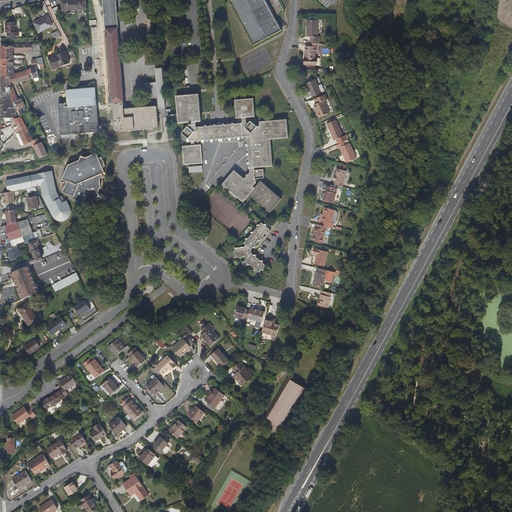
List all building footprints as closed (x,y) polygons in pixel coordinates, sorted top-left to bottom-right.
[(62,11),(87,9),(85,0),(68,0),(62,0),(62,11)] [(115,0),(103,0),(109,67),(112,104),(113,104),(114,122),(114,130),(119,130),(119,131),(158,128),(156,107),(124,109),(124,103),(115,0)] [(254,45),(282,30),(274,16),(284,11),(277,0),(230,0),(254,45)] [(53,26),(48,16),(34,22),(39,33),(53,26)] [(310,36),(310,43),(320,44),(320,37),(318,37),(319,21),(308,20),(307,36),(310,36)] [(17,32),(17,23),(6,23),(6,33),(8,33),(8,39),(18,39),(18,32),(17,32)] [(61,37),(58,31),(51,34),(54,40),(61,37)] [(13,47),(1,47),(1,76),(10,77),(10,74),(14,74),(13,52),(15,52),(33,52),(33,49),(37,49),(36,43),(32,43),(27,43),(27,44),(14,45),(14,47),(13,47)] [(317,47),(313,47),(307,47),(305,46),(304,57),(304,65),(317,66),(317,58),(315,58),(315,53),(317,53),(317,47)] [(53,70),(70,63),(66,52),(48,59),(53,70)] [(17,84),(18,84),(39,77),(37,67),(15,74),(17,82),(17,84)] [(164,107),(162,67),(154,67),(155,81),(144,82),(144,96),(156,95),(157,108),(164,107)] [(190,93),(188,67),(182,68),(184,93),(190,93)] [(10,77),(1,76),(1,91),(11,92),(11,87),(12,83),(17,82),(15,74),(14,74),(10,74),(10,77)] [(307,83),(312,97),(321,93),(315,79),(307,83)] [(11,87),(11,92),(12,99),(17,108),(21,116),(24,115),(21,109),(26,107),(21,98),(18,99),(13,86),(11,87)] [(96,87),(90,88),(66,90),(67,103),(64,103),(64,102),(65,102),(65,95),(58,96),(59,103),(60,102),(61,104),(58,104),(61,135),(86,133),(99,132),(98,123),(97,105),(96,87)] [(11,92),(1,91),(2,99),(12,99),(11,92)] [(270,213),(272,209),(282,198),(261,181),(255,188),(253,186),(256,183),(256,178),(264,178),(264,169),(255,170),(255,168),(273,166),(272,152),(271,139),(281,138),(289,138),(287,119),(284,120),(260,122),(260,126),(257,126),(251,121),(249,123),(248,124),(246,123),(246,117),(247,117),(255,117),(254,112),(253,99),(243,99),(235,100),(237,118),(242,118),(243,123),(234,124),(233,123),(231,124),(225,125),(224,123),(222,125),(216,125),(215,124),(213,126),(208,126),(206,125),(204,127),(196,127),(196,122),(201,121),(199,94),(176,96),(178,123),(192,122),(192,128),(191,129),(188,126),(182,133),(189,139),(189,142),(191,141),(191,146),(183,146),(184,164),(202,163),(201,145),(194,146),(194,141),(197,141),(198,142),(199,141),(206,140),(207,141),(208,140),(215,139),(216,140),(217,139),(224,139),(225,140),(226,138),(233,138),(234,139),(235,138),(242,137),(243,138),(244,137),(247,137),(247,140),(246,141),(247,142),(248,148),(247,150),(248,151),(249,158),(248,159),(249,160),(250,166),(248,168),(250,169),(250,172),(248,175),(246,175),(247,176),(244,179),(234,170),(223,184),(243,202),(249,195),(263,207),(270,213)] [(325,101),(328,99),(326,94),(314,99),(317,104),(314,105),(317,113),(316,113),(318,118),(330,113),(325,101)] [(12,99),(2,99),(2,112),(9,112),(9,109),(17,108),(12,99)] [(9,112),(2,112),(2,118),(15,117),(16,113),(18,118),(21,116),(17,108),(9,109),(9,112)] [(26,127),(21,116),(18,118),(13,120),(18,131),(26,127)] [(345,141),(348,139),(346,135),(344,135),(337,120),(328,124),(335,139),(337,139),(339,143),(345,141)] [(18,131),(25,145),(31,142),(33,141),(26,127),(18,131)] [(48,158),(39,140),(38,139),(33,141),(31,142),(40,161),(48,158)] [(339,143),(337,144),(339,148),(341,147),(347,162),(357,158),(350,143),(347,144),(345,141),(339,143)] [(54,154),(60,151),(57,145),(52,148),(54,154)] [(98,197),(99,193),(98,193),(101,186),(101,184),(100,180),(101,177),(103,176),(102,174),(105,172),(102,166),(104,166),(103,161),(101,159),(99,159),(97,153),(87,157),(82,156),(80,160),(68,165),(63,178),(68,181),(64,189),(69,192),(70,195),(77,200),(81,202),(85,203),(90,203),(93,202),(93,200),(97,199),(98,197)] [(334,184),(343,186),(347,171),(337,168),(335,175),(333,180),(335,181),(334,184)] [(52,171),(30,175),(35,186),(37,190),(45,206),(46,209),(48,213),(51,212),(53,217),(58,221),(62,221),(66,221),(67,219),(70,215),(70,211),(66,201),(64,202),(61,203),(59,197),(56,191),(52,171)] [(6,180),(8,192),(13,191),(21,189),(35,186),(30,175),(6,180)] [(35,186),(21,189),(23,197),(25,193),(37,190),(35,186)] [(334,202),(337,188),(327,186),(323,200),(334,202)] [(25,193),(23,197),(23,199),(28,198),(30,209),(45,206),(37,190),(25,193)] [(8,192),(3,193),(5,204),(15,202),(13,191),(8,192)] [(185,202),(190,196),(184,192),(180,197),(185,202)] [(112,199),(99,193),(98,197),(101,198),(110,202),(112,199)] [(327,227),(331,227),(335,210),(325,208),(324,214),(322,221),(320,221),(319,224),(327,227)] [(9,225),(17,222),(14,209),(6,211),(9,225)] [(9,225),(1,227),(1,230),(6,231),(9,238),(8,239),(6,241),(6,245),(7,250),(18,246),(17,244),(25,242),(23,237),(33,233),(29,219),(17,222),(9,225)] [(263,267),(265,265),(263,263),(263,261),(261,261),(256,257),(256,255),(253,255),(251,253),(251,250),(253,247),(255,247),(256,244),(259,241),(262,240),(261,237),(264,234),(267,233),(267,231),(269,229),(266,227),(266,224),(264,224),(262,223),(260,225),(258,225),(257,228),(254,232),(251,232),(252,235),(248,239),(246,239),(246,241),(244,244),(246,245),(244,247),(235,248),(235,251),(234,252),(236,254),(236,257),(239,257),(241,258),(242,257),(245,256),(247,258),(245,260),(248,262),(248,265),(251,265),(254,268),(255,271),(257,270),(259,272),(261,270),(264,269),(263,267)] [(323,243),(327,227),(319,224),(316,224),(312,241),(323,243)] [(205,241),(209,236),(204,231),(200,236),(205,241)] [(41,246),(38,240),(30,243),(35,259),(30,261),(31,264),(43,260),(38,247),(41,246)] [(22,257),(18,246),(7,250),(11,261),(22,257)] [(325,267),(329,252),(314,249),(313,254),(318,255),(315,264),(325,267)] [(40,292),(28,265),(10,273),(22,300),(40,292)] [(328,270),(317,268),(313,285),(323,287),(328,270)] [(51,284),(55,291),(80,279),(77,272),(51,284)] [(149,285),(141,289),(146,290),(144,295),(152,292),(154,287),(149,285)] [(328,308),(332,293),(323,291),(322,295),(322,294),(320,300),(319,300),(318,305),(328,308)] [(90,309),(84,300),(74,307),(80,316),(90,309)] [(29,326),(38,320),(27,303),(18,308),(29,326)] [(247,309),(238,307),(235,316),(244,318),(244,317),(246,310),(247,309)] [(248,318),(248,319),(262,323),(265,312),(254,309),(254,310),(250,310),(250,311),(248,318)] [(67,325),(60,316),(46,327),(53,336),(67,325)] [(273,320),(266,318),(261,333),(275,338),(279,326),(274,325),(275,323),(272,322),(273,320)] [(210,346),(220,338),(211,329),(213,327),(209,323),(202,329),(204,332),(201,335),(210,346)] [(186,325),(183,328),(190,335),(193,333),(186,325)] [(190,346),(193,343),(186,335),(172,348),(180,357),(191,347),(190,346)] [(30,354),(40,347),(35,339),(25,347),(30,354)] [(125,352),(130,348),(128,345),(125,348),(118,339),(108,347),(116,356),(123,350),(125,352)] [(135,348),(128,354),(130,357),(130,358),(133,361),(135,363),(134,363),(137,367),(146,360),(135,348)] [(211,355),(219,364),(222,367),(229,361),(219,349),(211,355)] [(217,365),(219,364),(211,355),(209,357),(217,365)] [(168,356),(155,367),(163,375),(170,369),(171,371),(177,366),(168,356)] [(104,370),(94,359),(91,362),(88,359),(83,364),(96,378),(104,370)] [(248,373),(249,372),(241,362),(240,363),(248,373)] [(253,377),(249,372),(248,373),(240,363),(234,368),(237,373),(236,373),(234,376),(242,386),(253,377)] [(155,367),(153,369),(160,377),(163,375),(155,367)] [(71,374),(59,382),(63,387),(59,390),(60,391),(64,397),(68,394),(66,390),(77,383),(71,374)] [(241,387),(242,386),(234,376),(232,377),(241,387)] [(154,395),(164,386),(156,377),(147,386),(154,395)] [(112,395),(119,389),(110,378),(101,386),(107,393),(109,391),(112,395)] [(306,390),(289,380),(266,418),(271,420),(267,425),(276,431),(275,433),(277,434),(282,427),(283,428),(306,390)] [(215,408),(225,395),(215,388),(205,401),(215,408)] [(48,398),(41,403),(46,410),(53,405),(54,406),(59,402),(59,401),(64,397),(60,391),(49,399),(48,398)] [(134,420),(143,413),(129,397),(121,405),(134,420)] [(197,422),(205,413),(196,406),(188,415),(197,422)] [(36,415),(32,409),(28,412),(24,407),(11,416),(17,424),(30,416),(32,418),(36,415)] [(118,435),(127,427),(118,417),(109,425),(118,435)] [(178,438),(187,428),(179,420),(169,431),(178,438)] [(95,442),(107,434),(101,426),(90,434),(95,442)] [(75,449),(86,442),(80,433),(69,440),(75,449)] [(152,447),(161,455),(164,452),(163,450),(169,443),(161,437),(152,447)] [(8,442),(3,442),(3,453),(15,453),(15,438),(8,438),(8,442)] [(33,441),(27,438),(21,447),(26,450),(33,441)] [(61,455),(67,451),(61,440),(47,449),(53,458),(60,454),(61,455)] [(148,465),(156,455),(148,449),(140,458),(148,465)] [(35,474),(50,465),(43,454),(29,464),(35,474)] [(125,472),(117,460),(110,465),(113,471),(111,473),(114,479),(125,472)] [(18,488),(31,479),(26,471),(12,479),(18,488)] [(149,495),(136,475),(123,484),(131,496),(135,493),(141,501),(149,495)] [(33,481),(31,479),(18,488),(19,490),(33,481)] [(70,495),(78,490),(73,482),(64,487),(70,495)] [(92,511),(97,509),(89,495),(77,503),(82,510),(85,508),(88,511),(92,511)] [(53,511),(58,509),(52,499),(39,508),(41,511),(53,511)]
